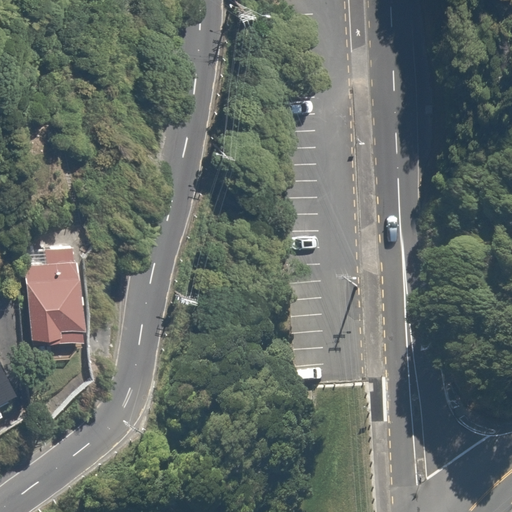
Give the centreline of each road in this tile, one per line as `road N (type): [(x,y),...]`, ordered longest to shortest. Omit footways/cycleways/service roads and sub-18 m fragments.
road 1 (residential): [(200,0),(183,158),(127,399),(99,439),(0,510)]
road 2 (residential): [(441,511),(420,449),(391,0)]
